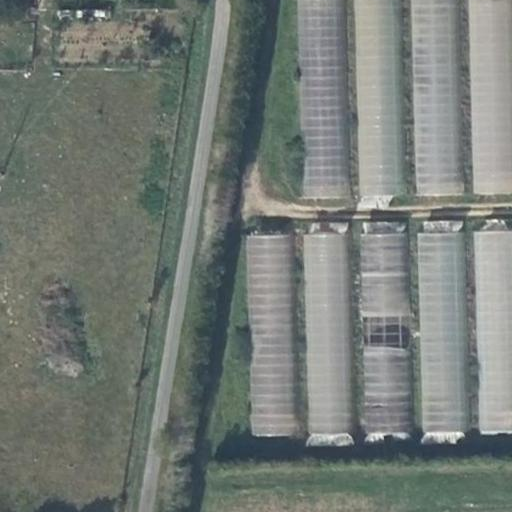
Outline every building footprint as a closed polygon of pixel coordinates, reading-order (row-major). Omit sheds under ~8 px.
[(343,197),(346,0),(301,0),(298,196),(343,197)] [(398,0),(355,0),(356,195),(399,195),(398,0)] [(456,0),(412,0),(412,194),(457,194),(456,0)] [(511,0),(468,0),(472,194),(511,192),(511,0)] [(420,220),(420,435),(464,435),(463,220),(420,220)] [(404,435),(410,222),(365,221),(359,433),(404,435)] [(511,230),(477,230),(475,432),(511,432),(511,230)] [(349,437),(348,233),(305,233),(306,437),(349,437)] [(291,435),(294,235),(250,235),(247,434),(291,435)]
